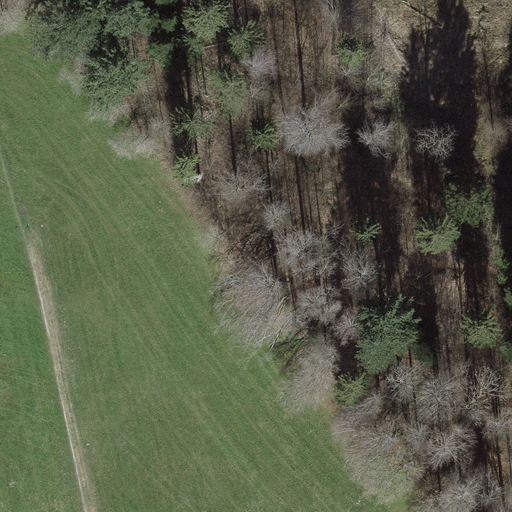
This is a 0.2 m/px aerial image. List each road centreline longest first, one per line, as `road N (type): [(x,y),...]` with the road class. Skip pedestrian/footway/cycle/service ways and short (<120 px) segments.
road 1 (track): [(0,129),(92,511)]
road 2 (track): [(368,0),(464,148),(511,187)]
